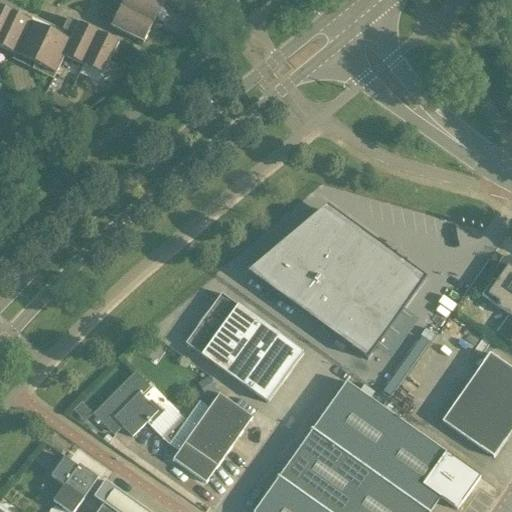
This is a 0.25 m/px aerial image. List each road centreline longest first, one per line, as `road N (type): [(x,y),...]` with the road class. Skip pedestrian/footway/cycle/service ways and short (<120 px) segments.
road 1 (tertiary): [(0,345),(99,243),(271,98),(282,74)]
road 2 (tertiary): [(282,74),(259,72),(0,303)]
road 3 (unclassified): [(511,178),(337,31)]
road 4 (unclassified): [(229,511),(330,358)]
